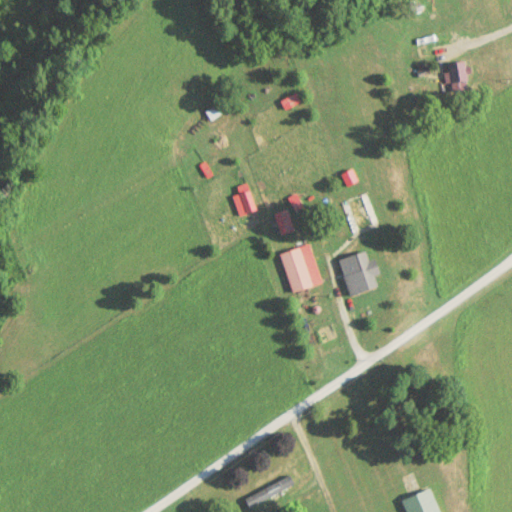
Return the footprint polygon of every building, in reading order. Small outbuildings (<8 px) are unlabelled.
[(449,84),(466,81),(461,60),(445,64),(449,84)] [(347,233),(374,226),(366,194),(339,201),(347,233)] [(308,245),(278,253),(288,293),(318,285),(308,245)] [(336,261),(348,296),(375,287),(362,251),(336,261)] [(247,510),(291,484),(286,476),(242,501),(247,510)] [(402,511),(436,511),(427,489),(398,500),(402,511)]
